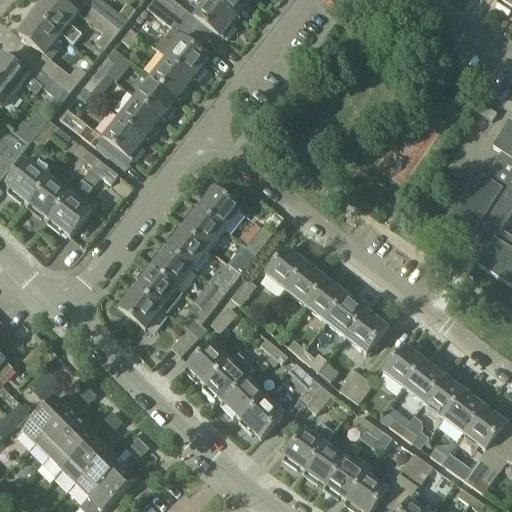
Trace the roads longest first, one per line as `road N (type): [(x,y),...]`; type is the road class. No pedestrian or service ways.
road 1 (residential): [(511,375),(408,303),(205,129)]
road 2 (residential): [(59,310),(205,129)]
road 3 (residential): [(223,472),(59,310)]
road 4 (residential): [(307,0),(205,129)]
